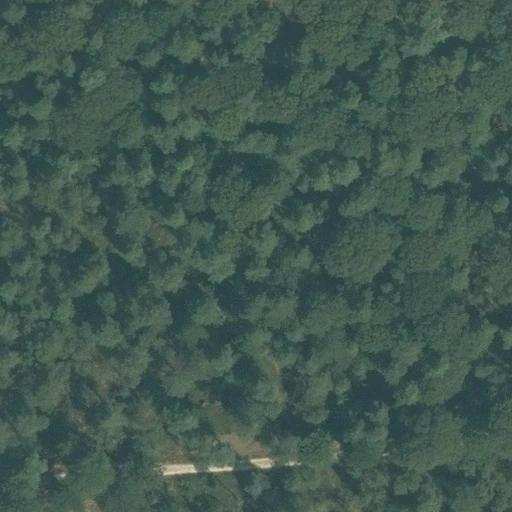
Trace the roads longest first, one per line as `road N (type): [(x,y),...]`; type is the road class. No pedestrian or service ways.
road 1 (track): [(511,186),(155,382),(0,495)]
road 2 (track): [(0,491),(511,438)]
